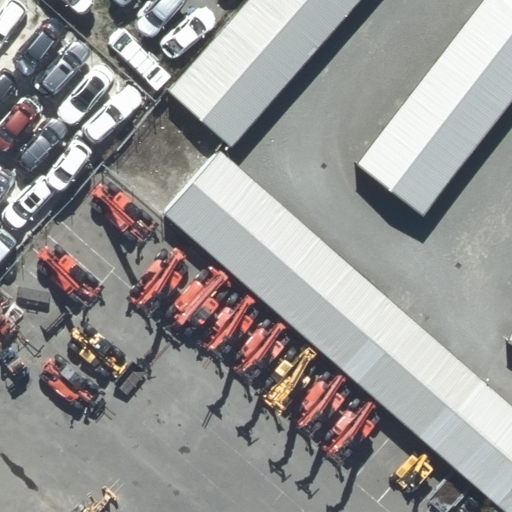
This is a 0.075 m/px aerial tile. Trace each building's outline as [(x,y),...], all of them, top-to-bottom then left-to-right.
[(322,0),(205,0),(163,51),(232,108),(322,0)] [(511,33),(511,0),(435,0),(347,119),(412,167),(511,33)] [(511,431),(511,382),(211,114),(157,175),(482,465),(511,431)] [(511,307),(511,275),(499,302),(511,307)] [(20,511),(0,494),(0,511),(20,511)]
